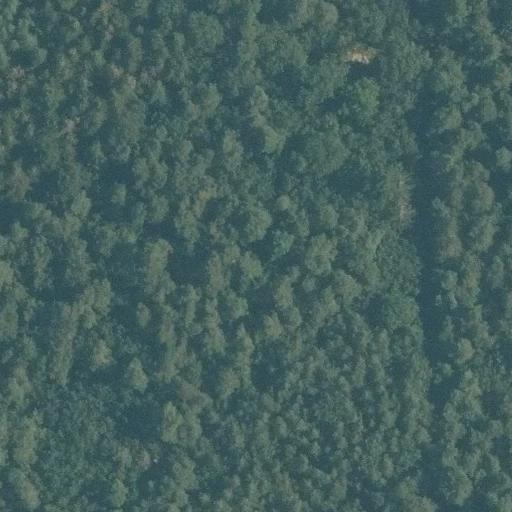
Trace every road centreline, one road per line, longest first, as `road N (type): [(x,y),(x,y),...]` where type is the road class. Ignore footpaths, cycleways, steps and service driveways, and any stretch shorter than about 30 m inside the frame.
road 1 (track): [(440,511),(424,64)]
road 2 (track): [(0,256),(229,77),(281,0)]
road 3 (track): [(511,61),(229,77)]
